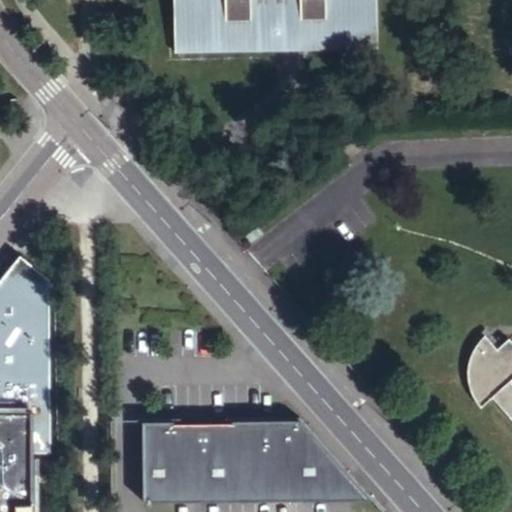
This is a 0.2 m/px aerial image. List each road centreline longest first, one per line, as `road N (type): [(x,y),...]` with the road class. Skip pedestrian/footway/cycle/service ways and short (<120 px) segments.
road 1 (tertiary): [(79,125),(424,511)]
road 2 (tertiary): [(0,29),(79,125)]
road 3 (unclassified): [(0,219),(79,125)]
